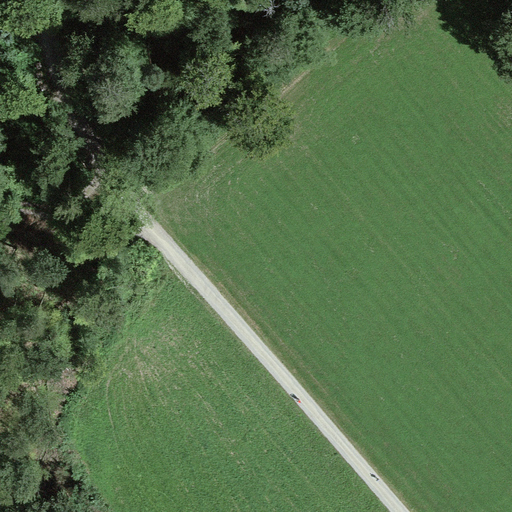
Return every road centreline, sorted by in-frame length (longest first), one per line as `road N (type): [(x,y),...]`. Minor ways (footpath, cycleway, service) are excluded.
road 1 (residential): [(400,511),(163,242)]
road 2 (track): [(106,175),(73,103),(47,0)]
road 3 (track): [(150,228),(0,215)]
